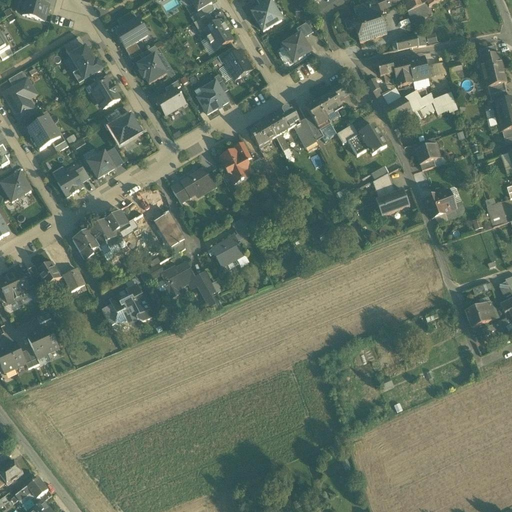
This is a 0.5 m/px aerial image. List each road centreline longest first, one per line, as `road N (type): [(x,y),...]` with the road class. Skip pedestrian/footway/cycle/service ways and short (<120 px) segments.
road 1 (residential): [(352,66),(411,179),(451,293)]
road 2 (residential): [(171,156),(90,24),(66,0)]
road 3 (unclassified): [(352,66),(511,35)]
road 4 (residential): [(62,224),(171,156)]
road 5 (residential): [(171,156),(283,97)]
road 6 (residential): [(62,224),(0,114)]
road 7 (residential): [(0,412),(77,511)]
